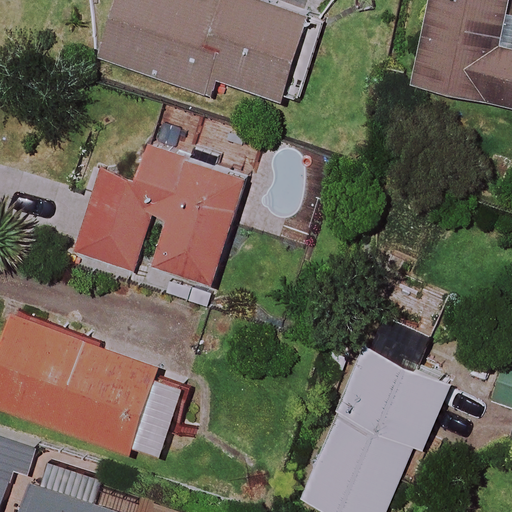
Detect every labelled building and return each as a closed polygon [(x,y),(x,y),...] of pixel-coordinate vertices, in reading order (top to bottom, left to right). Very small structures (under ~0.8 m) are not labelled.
[(313,11),(279,0),(116,0),(100,54),(219,91),(224,74),(288,94),(313,11)] [(511,0),(432,0),(414,81),(511,103),(511,0)] [(251,174),(152,143),(140,181),(103,170),(78,250),(137,268),(155,207),(177,213),(163,259),(219,277),(251,174)] [(390,302),(374,339),(306,497),(340,511),(390,511),(422,438),(430,442),(459,376),(423,361),(439,323),(390,302)] [(165,360),(15,308),(0,352),(0,401),(162,457),(188,383),(161,373),(165,360)] [(511,360),(505,359),(494,401),(511,405),(511,360)] [(0,482),(7,460),(32,468),(40,441),(0,428),(0,482)] [(106,474),(51,456),(42,483),(28,479),(17,511),(126,511),(97,502),(106,474)]
